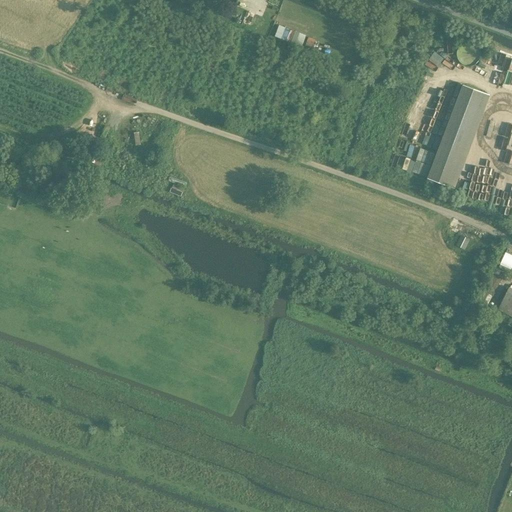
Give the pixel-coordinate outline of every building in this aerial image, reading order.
[(298,15),(300,8),(285,5),(283,12),(298,15)] [(305,46),(312,48),(315,40),(308,38),(305,46)] [(461,83),(427,177),(455,187),(489,93),(461,83)] [(491,137),(487,149),(499,152),(502,141),(491,137)] [(482,186),(492,154),(487,153),(477,185),(482,186)] [(470,162),(466,174),(472,176),(476,164),(470,162)] [(173,185),(171,192),(184,196),(188,181),(171,176),(168,183),(173,185)] [(477,197),(475,201),(496,208),(498,203),(477,197)] [(446,237),(455,220),(443,214),(434,231),(446,237)] [(442,243),(444,237),(432,233),(430,238),(442,243)] [(469,240),(461,235),(456,245),(464,250),(469,240)] [(511,288),(509,287),(498,309),(511,316),(511,288)]
